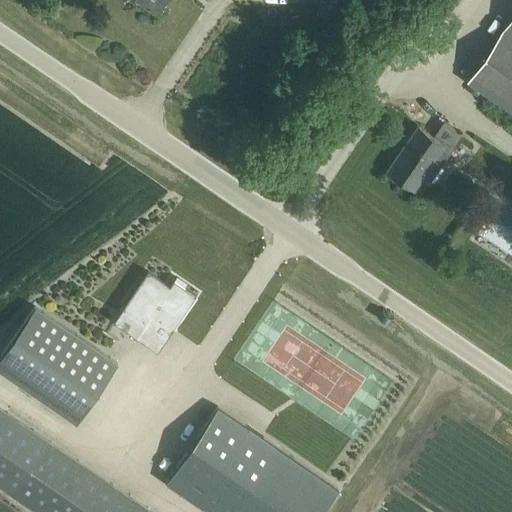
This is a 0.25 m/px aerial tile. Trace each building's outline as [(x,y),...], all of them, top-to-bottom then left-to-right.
[(136,0),(157,14),(166,0),(136,0)] [(511,13),(503,27),(511,32),(511,13)] [(511,32),(503,27),(466,81),(511,112),(511,32)] [(414,190),(423,176),(430,180),(461,134),(442,121),(433,135),(417,124),(385,170),(414,190)] [(148,273),(137,289),(124,308),(123,307),(113,322),(157,351),(172,329),(171,328),(194,294),(195,295),(196,294),(173,279),(169,286),(148,271),(147,272),(148,273)] [(0,370),(76,422),(117,363),(35,306),(0,355),(0,370)] [(209,511),(321,511),(338,488),(217,406),(165,482),(209,511)] [(152,511),(147,509),(0,407),(0,485),(39,511),(152,511)]
